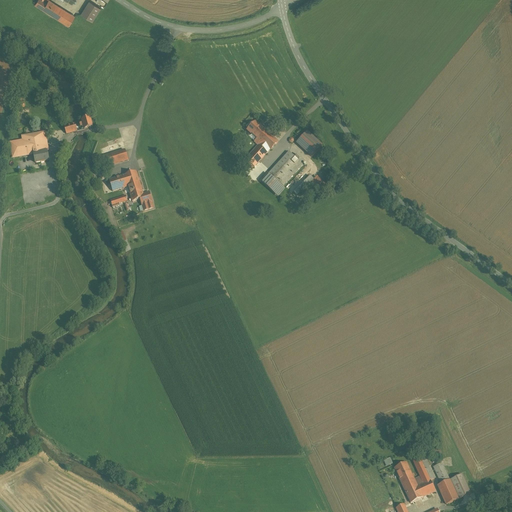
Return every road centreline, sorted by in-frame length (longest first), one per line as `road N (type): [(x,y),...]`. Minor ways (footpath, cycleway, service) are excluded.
road 1 (unclassified): [(282,8),(199,32),(172,29),(134,121),(61,139),(54,200),(0,215)]
road 2 (tertiary): [(282,8),(303,66),(385,187),(511,284)]
